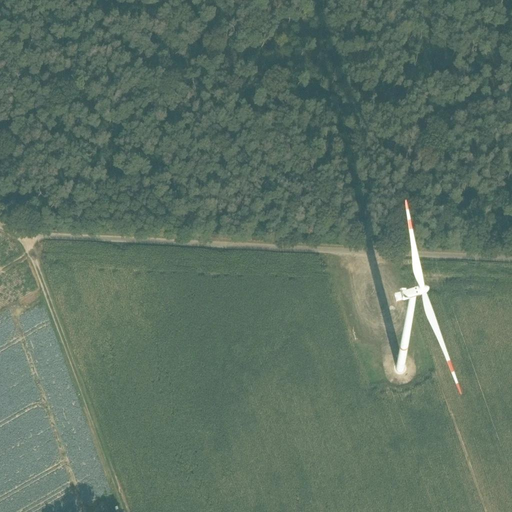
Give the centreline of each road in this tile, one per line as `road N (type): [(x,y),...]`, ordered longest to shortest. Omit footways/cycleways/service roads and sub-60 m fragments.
road 1 (unclassified): [(0,220),(24,234),(71,240),(511,260)]
road 2 (track): [(24,234),(122,511)]
